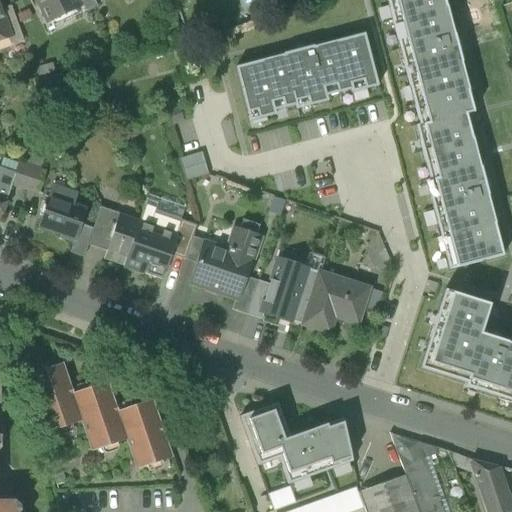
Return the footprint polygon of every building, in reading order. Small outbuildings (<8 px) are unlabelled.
[(35,0),(47,25),(79,9),(81,9),(77,0),(35,0)] [(79,9),(82,15),(97,8),(94,1),(93,0),(77,0),(81,9),(79,9)] [(480,168),(466,116),(475,114),(462,64),(455,35),(454,35),(444,0),(385,0),(420,126),(415,127),(430,181),(425,182),(438,228),(436,229),(442,253),(444,252),(449,271),(504,256),(488,197),(489,197),(481,167),(480,168)] [(7,34),(11,46),(23,41),(11,7),(0,11),(8,34),(7,34)] [(284,56),(235,69),(249,122),(275,115),(274,112),(295,107),(297,111),(328,102),(326,98),(350,91),(351,95),(378,87),(364,35),(313,48),(313,47),(283,55),(284,56)] [(179,108),(164,112),(169,128),(183,124),(179,108)] [(179,161),(182,171),(205,164),(201,154),(179,161)] [(12,185),(26,190),(33,169),(18,164),(14,174),(15,175),(12,185)] [(208,176),(205,164),(182,171),(185,183),(208,176)] [(0,169),(0,193),(8,197),(12,185),(15,175),(14,174),(0,169)] [(45,173),(33,169),(26,190),(38,194),(45,173)] [(53,185),(49,197),(73,206),(77,193),(53,185)] [(39,227),(61,235),(75,240),(80,226),(85,210),(73,206),(49,197),(39,227)] [(159,199),(158,204),(155,213),(180,221),(185,207),(159,199)] [(146,200),(138,223),(124,266),(145,273),(144,275),(161,281),(170,255),(176,237),(175,236),(180,221),(155,213),(158,204),(146,200)] [(100,210),(92,230),(93,230),(88,244),(89,244),(101,248),(101,246),(100,246),(106,230),(110,231),(112,224),(116,215),(100,210)] [(104,259),(124,266),(138,223),(119,217),(116,225),(112,224),(110,231),(106,230),(100,246),(101,246),(108,248),(104,259)] [(242,220),(239,230),(256,236),(259,226),(242,220)] [(170,255),(185,260),(192,238),(196,226),(180,221),(175,236),(176,237),(170,255)] [(84,257),(89,244),(88,244),(93,230),(92,230),(80,226),(75,240),(74,244),(73,243),(70,252),(84,257)] [(235,299),(236,300),(244,277),(246,278),(260,237),(256,236),(239,230),(235,228),(225,257),(203,250),(201,249),(196,264),(189,283),(235,299)] [(74,244),(75,240),(61,235),(60,239),(73,243),(74,244)] [(206,242),(192,238),(185,260),(196,264),(201,249),(203,250),(206,242)] [(304,269),(321,274),(325,259),(309,253),(304,269)] [(277,260),(275,268),(288,272),(289,268),(301,272),(302,268),(277,260)] [(304,269),(302,268),(301,272),(289,268),(288,272),(275,268),(270,285),(266,297),(269,298),(264,314),(280,319),(281,317),(291,320),(290,322),(301,326),(313,289),(315,289),(321,274),(304,269)] [(301,326),(320,332),(325,315),(357,325),(362,310),(369,289),(321,274),(315,289),(313,289),(301,326)] [(231,311),(246,316),(254,293),(258,282),(246,278),(244,277),(236,300),(235,299),(231,311)] [(254,293),(266,297),(270,285),(258,281),(258,282),(254,293)] [(382,293),(369,289),(362,310),(375,314),(382,293)] [(490,305),(444,291),(419,369),(466,384),(464,388),(499,399),(498,401),(511,404),(511,343),(481,334),(490,305)] [(264,314),(260,313),(266,297),(254,293),(246,316),(261,320),(264,314)] [(260,313),(264,314),(269,298),(266,297),(260,313)] [(126,440),(136,470),(171,458),(152,402),(118,414),(108,384),(73,396),(63,365),(28,377),(47,433),(81,422),(92,452),(126,440)] [(352,462),(342,419),(289,438),(277,404),(239,417),(257,467),(278,459),(287,485),(352,462)] [(442,511),(418,443),(390,435),(406,477),(418,511),(442,511)] [(0,511),(15,511),(15,500),(0,500),(0,439),(0,437),(0,436),(0,511)] [(470,465),(486,511),(511,511),(511,504),(499,469),(471,462),(470,465)] [(365,511),(418,511),(406,477),(359,494),(365,511)] [(296,503),(289,487),(267,496),(273,511),(296,503)] [(345,511),(362,506),(355,488),(290,511),(345,511)]
